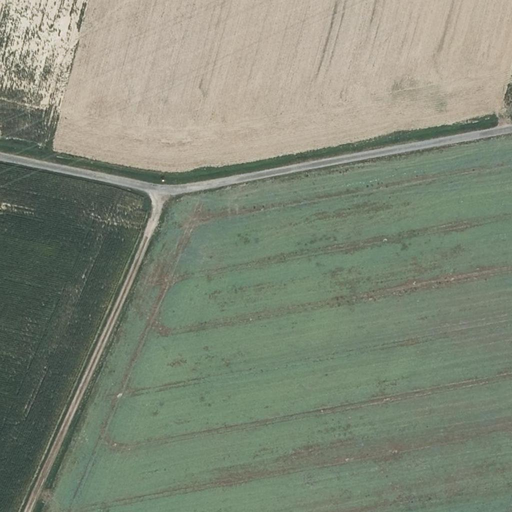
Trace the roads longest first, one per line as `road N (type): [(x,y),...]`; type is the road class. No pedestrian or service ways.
road 1 (unclassified): [(0,158),(166,190),(511,126)]
road 2 (track): [(166,190),(25,511)]
